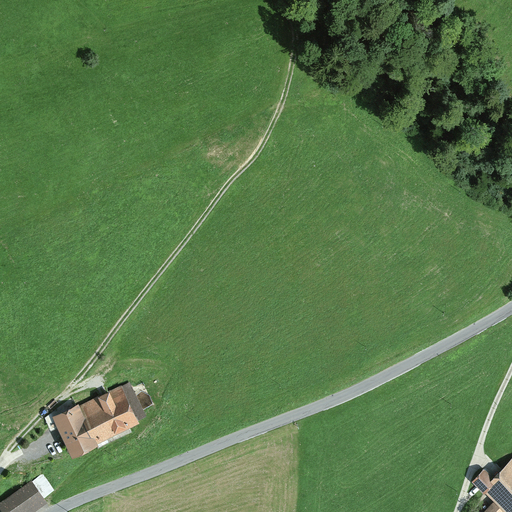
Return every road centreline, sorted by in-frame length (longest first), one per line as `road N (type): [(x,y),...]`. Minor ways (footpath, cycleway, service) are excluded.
road 1 (track): [(2,469),(12,447),(91,366),(264,149),(293,73),(298,37),(287,0)]
road 2 (tertiary): [(62,511),(359,388),(511,306)]
road 3 (track): [(511,368),(456,511)]
